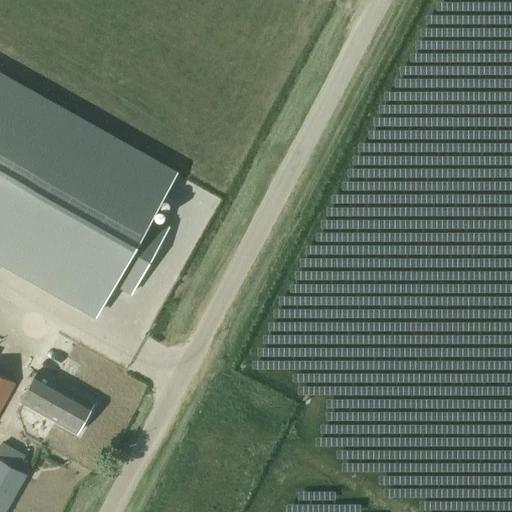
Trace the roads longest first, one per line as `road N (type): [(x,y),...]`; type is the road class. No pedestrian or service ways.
road 1 (unclassified): [(113,511),(381,0)]
road 2 (track): [(402,511),(341,475),(293,460),(265,511)]
